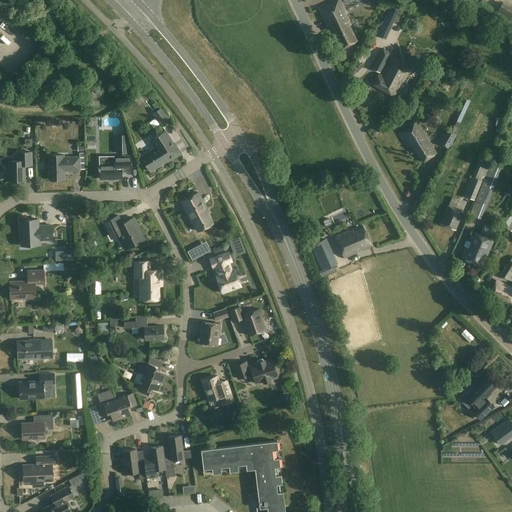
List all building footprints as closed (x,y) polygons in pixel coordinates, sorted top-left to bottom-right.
[(347,14),(339,0),(336,0),(319,9),(324,21),(325,21),(327,24),(326,24),(328,28),(330,27),(341,49),(357,41),(349,26),(351,25),(346,15),(347,14)] [(511,8),(502,2),(496,12),(511,22),(511,8)] [(388,57),(381,53),(372,69),(379,73),(388,57)] [(410,69),(393,60),(383,76),(379,74),(373,85),(394,96),(400,85),(398,84),(400,81),(403,83),(410,69)] [(171,122),(161,108),(153,114),(164,127),(171,122)] [(426,136),(417,123),(399,135),(409,148),(412,146),(423,163),(436,154),(424,137),(426,136)] [(457,135),(446,129),(438,144),(449,149),(457,135)] [(178,151),(166,131),(153,139),(157,147),(141,157),(150,172),(177,155),(176,153),(178,151)] [(32,166),(31,152),(18,153),(18,161),(9,161),(9,181),(25,181),(25,166),(32,166)] [(491,158),(483,154),(480,161),(479,161),(464,197),(474,201),(491,158)] [(64,157),(64,155),(49,156),(49,180),(65,180),(65,170),(80,170),(80,157),(64,157)] [(99,157),(99,179),(122,179),(121,172),(130,172),(130,156),(99,157)] [(500,169),(489,165),(468,216),(479,220),(500,169)] [(207,209),(199,193),(181,202),(186,212),(188,211),(198,231),(213,223),(206,210),(207,209)] [(463,213),(448,207),(440,225),(455,232),(463,213)] [(122,224),(118,216),(103,223),(109,236),(119,231),(127,248),(143,240),(136,227),(138,226),(134,218),(122,224)] [(511,232),(511,218),(510,217),(503,228),(511,233),(511,232)] [(39,226),(38,219),(21,220),(22,246),(39,245),(39,240),(53,240),(52,225),(39,226)] [(496,230),(483,224),(478,236),(472,233),(468,243),(470,244),(468,250),(465,249),(461,258),(481,268),(493,243),(491,242),(496,230)] [(372,246),(363,226),(349,232),(347,232),(335,237),(344,259),(372,246)] [(337,264),(326,239),(312,245),(324,270),(337,264)] [(197,250),(189,254),(192,260),(200,256),(197,250)] [(62,257),(56,253),(51,260),(57,264),(62,257)] [(232,262),(229,253),(217,257),(220,267),(215,268),(218,276),(216,276),(222,293),(241,286),(235,270),(232,270),(229,263),(232,262)] [(511,278),(511,257),(500,276),(510,282),(511,278)] [(150,270),(150,261),(134,262),(135,278),(143,278),(143,300),(161,299),(161,281),(162,281),(162,270),(150,270)] [(45,284),(44,271),(28,271),(28,281),(10,282),(11,299),(35,297),(34,284),(45,284)] [(511,300),(511,288),(496,281),(490,295),(510,304),(511,300)] [(243,315),(240,307),(230,311),(234,322),(243,319),(249,336),(266,330),(262,319),(263,319),(259,309),(243,315)] [(228,317),(225,309),(213,313),(216,321),(228,317)] [(147,327),(147,317),(136,318),(136,322),(124,323),(125,328),(138,328),(138,333),(145,333),(146,341),(165,340),(164,327),(147,327)] [(373,329),(379,326),(375,317),(369,320),(373,329)] [(221,324),(202,322),(200,344),(218,346),(221,324)] [(110,324),(100,324),(101,335),(110,334),(110,324)] [(41,348),(41,340),(33,340),(33,342),(18,342),(18,358),(38,358),(38,362),(51,361),(50,348),(41,348)] [(144,375),(163,383),(167,373),(160,371),(163,363),(151,358),(149,364),(142,361),(138,371),(145,373),(144,375)] [(278,377),(272,360),(266,362),(265,360),(257,363),(258,364),(248,367),(246,362),(235,366),(239,379),(251,375),(250,372),(253,371),(257,384),(264,382),(265,383),(272,381),(271,379),(278,377)] [(55,384),(54,374),(40,375),(41,382),(20,383),(21,400),(45,398),(44,385),(55,384)] [(163,383),(144,375),(137,392),(149,397),(152,389),(160,392),(163,383)] [(223,391),(218,376),(203,381),(209,401),(220,398),(223,406),(234,402),(230,389),(223,391)] [(461,381),(456,376),(448,385),(453,390),(461,381)] [(495,387),(485,377),(475,388),(465,398),(474,407),(470,411),(480,421),(495,407),(486,398),(491,394),(489,392),(495,387)] [(114,422),(123,419),(117,400),(116,400),(112,390),(98,395),(102,405),(99,406),(103,418),(111,415),(114,422)] [(117,400),(123,419),(132,416),(130,409),(138,406),(134,394),(117,400)] [(154,411),(157,405),(147,402),(145,408),(154,411)] [(53,429),(52,415),(38,415),(39,424),(23,424),(24,439),(43,438),(43,430),(53,429)] [(171,451),(164,452),(168,477),(175,476),(174,466),(173,466),(172,461),(185,459),(182,436),(169,437),(171,451)] [(279,450),(277,441),(202,450),(204,469),(213,468),(213,474),(222,473),(222,467),(230,466),(230,472),(239,471),(238,465),(247,464),(247,470),(256,469),(260,508),(257,509),(257,511),(285,511),(284,492),(278,493),(277,485),(283,484),(282,475),(276,476),(275,468),(281,467),(280,458),(274,459),(273,451),(279,450)] [(151,459),(145,460),(148,479),(159,477),(158,471),(166,470),(167,477),(168,477),(164,452),(163,446),(150,448),(151,459)] [(148,479),(145,460),(139,461),(137,450),(124,451),(127,475),(140,473),(141,476),(139,476),(140,479),(141,480),(143,480),(144,479),(148,478),(148,479)] [(55,464),(55,456),(37,457),(37,465),(23,466),(24,483),(53,481),(52,464),(55,464)] [(184,490),(192,485),(189,479),(180,485),(184,490)] [(74,497),(69,487),(51,496),(55,503),(43,509),(44,511),(69,511),(71,511),(66,501),(74,497)]
